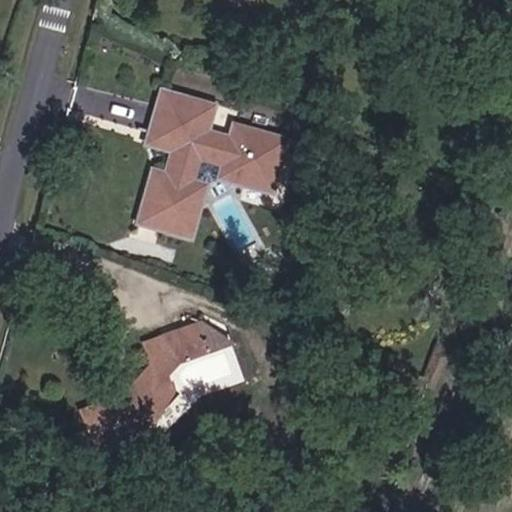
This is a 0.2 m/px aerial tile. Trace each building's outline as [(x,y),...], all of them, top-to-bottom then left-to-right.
[(222,154),(196,145),(205,119),(150,98),(136,135),(167,146),(163,158),(154,183),(139,178),(121,225),(170,243),(189,190),(210,183),(259,201),(278,153),(229,136),(222,154)] [(131,146),(163,158),(167,146),(136,135),(131,146)] [(182,357),(198,351),(186,323),(172,329),(182,357)] [(118,434),(138,413),(152,394),(143,385),(155,366),(182,357),(172,329),(132,341),(139,360),(124,379),(125,389),(117,394),(71,409),(83,446),(118,434)] [(239,375),(263,369),(260,355),(229,342),(239,375)] [(171,376),(181,390),(214,370),(205,355),(171,376)]
